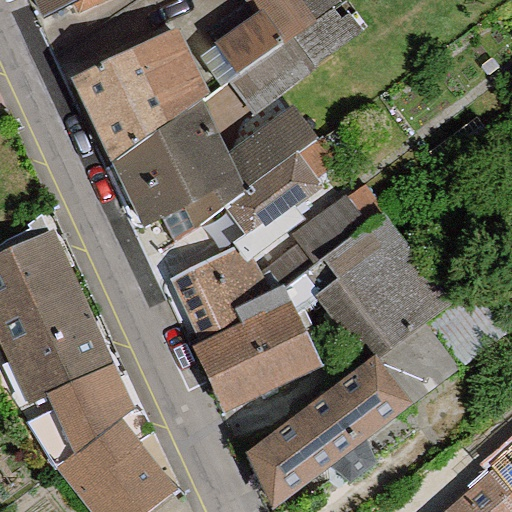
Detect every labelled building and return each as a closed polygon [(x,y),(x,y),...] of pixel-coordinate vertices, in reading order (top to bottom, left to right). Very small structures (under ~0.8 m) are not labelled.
[(32,0),(41,19),(85,0),(32,0)] [(289,0),(247,0),(248,1),(266,23),(281,43),(307,22),(289,0)] [(289,0),(307,22),(329,5),(335,0),(289,0)] [(266,23),(248,1),(206,34),(224,56),(266,23)] [(281,43),(231,82),(254,112),(359,29),(346,12),(339,17),(329,5),(307,22),(281,43)] [(281,43),(266,23),(224,56),(216,63),(231,82),(281,43)] [(115,159),(202,105),(208,102),(175,31),(76,81),(109,161),(115,159)] [(202,105),(115,159),(145,228),(188,207),(194,227),(224,204),(249,238),(291,209),(320,188),(295,154),(315,139),(290,107),(226,156),(202,105)] [(295,313),(298,319),(319,300),(367,362),(424,324),(447,304),(381,214),(367,229),(342,197),(294,236),(301,245),(259,280),(285,318),(295,313)] [(237,248),(249,265),(301,222),(291,209),(249,238),(237,248)] [(53,233),(0,256),(0,342),(27,402),(46,394),(112,365),(53,233)] [(172,282),(201,358),(285,318),(259,280),(249,265),(237,248),(172,282)] [(201,358),(226,411),(320,364),(298,319),(295,313),(285,318),(201,358)] [(424,324),(367,362),(403,410),(410,404),(414,411),(462,371),(424,324)] [(367,362),(246,458),(271,510),(403,410),(367,362)] [(131,408),(112,365),(46,394),(53,408),(29,423),(54,470),(89,511),(144,511),(174,487),(119,419),(131,408)] [(491,470),(441,511),(511,511),(511,445),(488,466),(491,470)]
